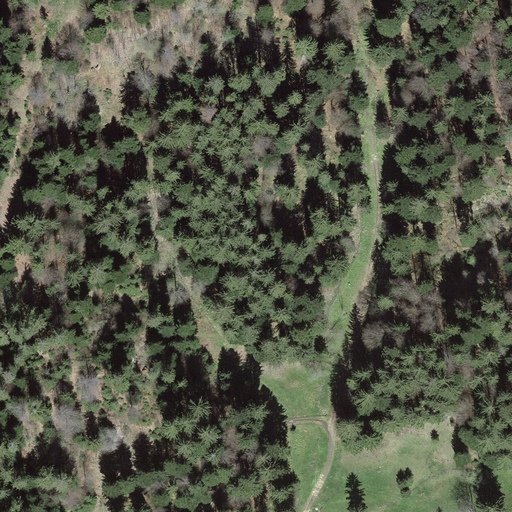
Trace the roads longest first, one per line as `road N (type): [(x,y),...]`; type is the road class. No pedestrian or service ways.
road 1 (track): [(331,431),(383,194),(374,133)]
road 2 (track): [(306,511),(333,439),(328,427),(310,421),(268,432),(203,511)]
